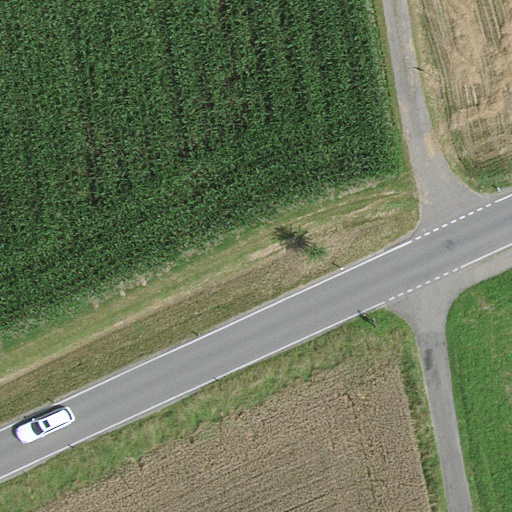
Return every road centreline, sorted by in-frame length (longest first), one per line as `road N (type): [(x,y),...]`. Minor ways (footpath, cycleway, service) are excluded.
road 1 (unclassified): [(511,228),(0,464)]
road 2 (track): [(452,257),(390,0)]
road 3 (track): [(454,511),(423,269)]
